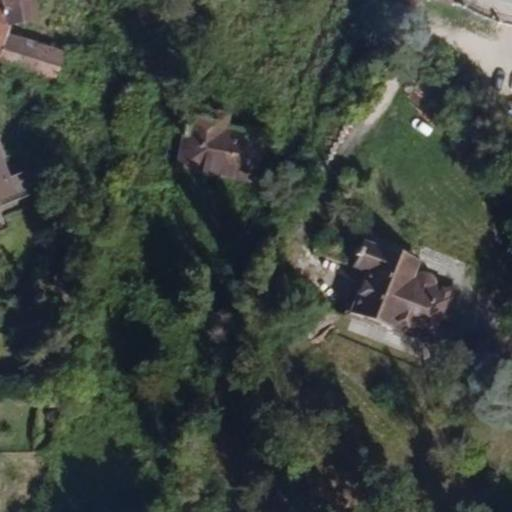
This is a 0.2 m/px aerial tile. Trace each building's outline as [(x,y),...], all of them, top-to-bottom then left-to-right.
[(0,0),(0,7),(4,27),(8,26),(0,46),(0,67),(50,83),(61,53),(17,40),(22,25),(34,22),(30,0),(0,0)] [(251,183),(259,138),(223,132),(225,118),(187,112),(177,169),(251,183)] [(14,177),(0,143),(0,203),(2,203),(5,210),(42,194),(32,170),(14,177)] [(364,273),(351,307),(371,316),(369,322),(404,336),(405,334),(446,350),(455,349),(459,342),(458,331),(448,320),(457,295),(435,286),(428,278),(420,274),(412,275),(416,263),(361,243),(352,268),(364,273)] [(12,292),(32,282),(26,263),(6,270),(12,292)] [(371,316),(351,307),(349,314),(369,322),(371,316)]
